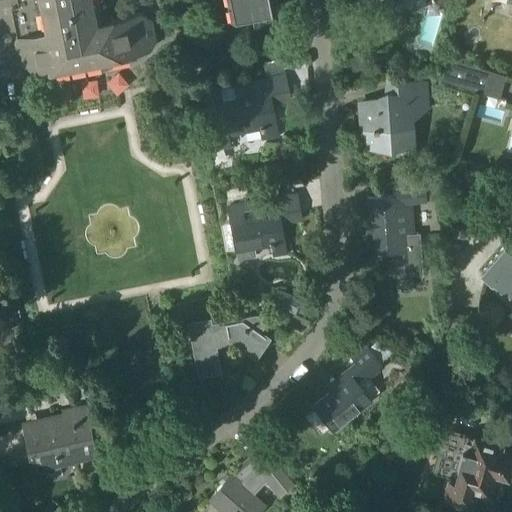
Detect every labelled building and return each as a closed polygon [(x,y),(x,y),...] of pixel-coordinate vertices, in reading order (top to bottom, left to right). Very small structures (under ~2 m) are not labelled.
[(18,0),(20,6),(12,8),(18,37),(17,38),(15,41),(17,53),(18,60),(23,63),(33,61),(34,60),(36,67),(37,72),(38,72),(44,76),(65,71),(67,69),(69,65),(70,66),(75,69),(93,66),(97,65),(99,62),(101,59),(106,63),(121,60),(128,58),(131,54),(132,53),(149,49),(155,41),(154,35),(150,19),(139,12),(109,20),(107,22),(104,23),(101,24),(96,0),(232,0),(236,17),(272,10),(270,0),(18,0)] [(499,98),(505,75),(446,58),(439,81),(499,98)] [(228,145),(226,135),(243,132),(261,128),(263,138),(278,135),(274,113),(272,105),(290,101),(288,91),(285,75),(233,86),(218,89),(201,93),(212,148),(228,145)] [(390,149),(413,143),(411,115),(412,107),(427,106),(425,83),(388,82),(386,96),(379,99),(360,104),(363,145),(390,149)] [(308,167),(306,158),(294,159),(295,169),(308,167)] [(412,235),(411,221),(409,202),(438,200),(437,181),(393,184),(393,196),(368,198),(369,216),(368,216),(369,229),(374,229),(377,256),(384,255),(384,253),(394,252),(396,276),(414,275),(410,235),(412,235)] [(228,207),(230,221),(236,250),(237,260),(256,256),(254,249),(272,246),(274,255),(286,253),(284,241),(281,224),(281,223),(301,219),(299,210),(296,195),(290,196),(262,201),(228,207)] [(498,281),(495,284),(511,298),(511,250),(508,247),(486,271),(498,281)] [(412,279),(398,280),(398,290),(401,289),(402,292),(410,292),(410,288),(412,288),(412,279)] [(295,313),(300,301),(276,291),(271,304),(295,313)] [(261,333),(268,322),(257,315),(240,318),(241,320),(211,326),(209,321),(189,325),(200,376),(219,372),(212,341),(228,338),(255,357),(268,338),(261,333)] [(369,376),(382,366),(366,346),(352,357),(357,363),(331,384),(334,388),(313,405),(332,429),(371,399),(355,380),(365,372),(369,376)] [(412,388),(426,376),(416,366),(403,377),(412,388)] [(421,424),(434,427),(438,428),(439,423),(450,426),(454,410),(448,408),(451,396),(427,389),(416,421),(421,423),(421,424)] [(72,457),(95,452),(85,405),(63,410),(65,420),(24,429),(32,467),(58,462),(58,457),(71,454),(72,457)] [(507,475),(511,458),(511,456),(508,456),(510,449),(500,446),(444,430),(440,445),(463,452),(454,482),(449,480),(444,497),(470,504),(472,497),(475,488),(495,493),(501,474),(507,475)] [(210,498),(225,511),(258,511),(264,505),(253,495),(266,481),(279,498),(287,492),(293,485),(262,448),(249,459),(235,469),(210,498)]
